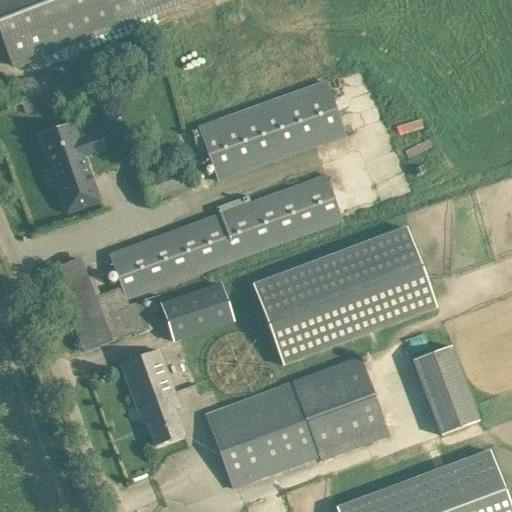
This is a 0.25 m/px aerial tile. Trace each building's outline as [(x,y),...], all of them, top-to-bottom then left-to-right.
[(0,0),(0,36),(11,66),(182,0),(0,0)] [(144,38),(105,51),(112,72),(151,59),(144,38)] [(96,52),(19,83),(0,90),(8,109),(21,104),(25,114),(107,82),(96,52)] [(217,181),(344,135),(325,81),(197,127),(217,181)] [(73,123),(40,135),(68,214),(100,203),(84,156),(88,155),(82,139),(78,140),(73,123)] [(146,173),(138,176),(151,209),(190,193),(176,161),(167,165),(157,140),(139,147),(146,173)] [(53,268),(74,325),(128,306),(127,301),(343,222),(326,176),(109,256),(120,288),(99,296),(85,257),(53,268)] [(403,226),(250,285),(282,364),(434,305),(403,226)] [(217,286),(159,305),(172,341),(231,323),(217,286)] [(128,306),(74,325),(85,353),(102,347),(133,335),(134,336),(152,331),(142,301),(128,306)] [(451,346),(414,360),(442,435),(479,421),(451,346)] [(121,364),(136,406),(172,392),(157,350),(140,357),(121,364)] [(290,382),(206,413),(234,488),(318,457),(320,461),(389,436),(360,357),(291,383),(290,382)] [(178,407),(172,392),(136,406),(141,421),(146,419),(156,447),(175,440),(184,436),(173,409),(178,407)] [(511,511),(511,509),(487,441),(333,498),(337,511),(511,511)]
